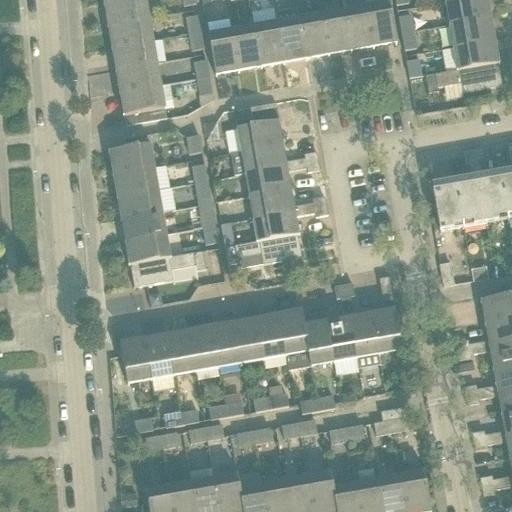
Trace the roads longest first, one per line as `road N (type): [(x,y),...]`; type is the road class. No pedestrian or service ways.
road 1 (tertiary): [(84,511),(43,0)]
road 2 (residential): [(455,511),(410,249)]
road 3 (residential): [(410,249),(351,259),(333,159),(392,149)]
road 4 (residential): [(392,149),(511,126)]
